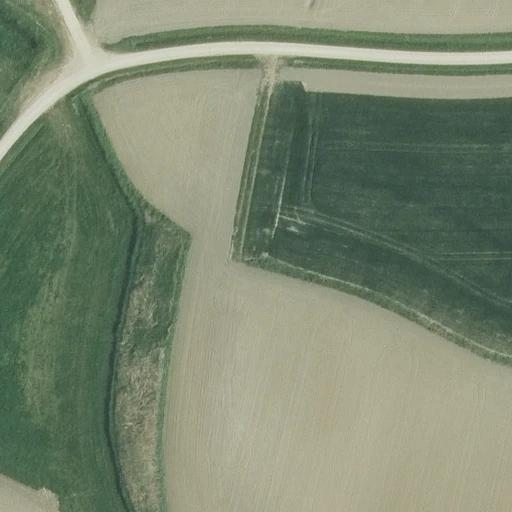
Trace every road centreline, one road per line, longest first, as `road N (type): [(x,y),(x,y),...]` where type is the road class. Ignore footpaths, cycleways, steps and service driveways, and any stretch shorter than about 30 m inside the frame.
road 1 (unclassified): [(93,70),(224,48),(511,57)]
road 2 (track): [(275,49),(231,264)]
road 3 (unclassified): [(0,152),(40,105),(93,70)]
